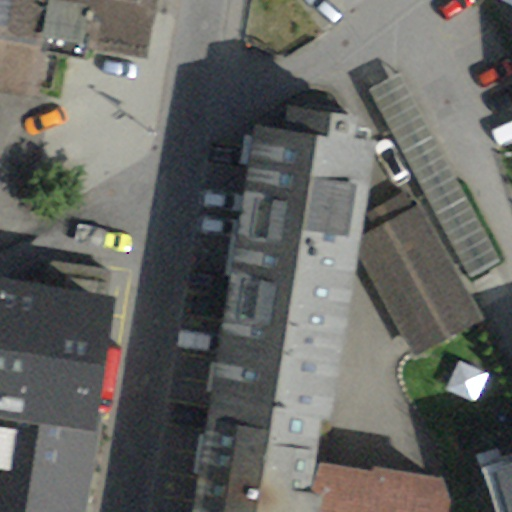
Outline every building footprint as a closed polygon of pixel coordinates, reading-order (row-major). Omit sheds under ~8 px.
[(158,0),(0,0),(0,95),(37,101),(44,55),(88,62),(90,54),(149,63),(158,0)] [(282,131),(254,126),(190,511),(450,511),(451,508),(442,485),(377,474),(376,479),(313,469),(321,425),(333,427),(361,258),(368,214),(378,147),(358,144),(362,119),(286,106),(282,131)] [(368,214),(361,258),(416,358),(483,323),(423,206),(417,209),(406,191),(368,214)] [(0,413),(95,428),(114,302),(103,301),(108,271),(50,262),(46,290),(0,283),(0,413)] [(81,511),(95,428),(0,413),(0,511),(81,511)] [(511,511),(511,471),(496,477),(506,511),(511,511)]
